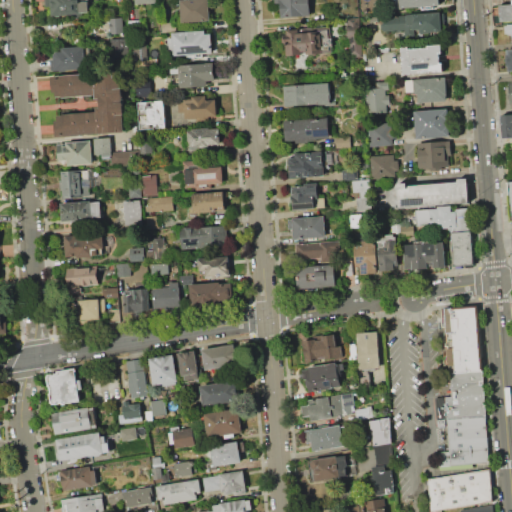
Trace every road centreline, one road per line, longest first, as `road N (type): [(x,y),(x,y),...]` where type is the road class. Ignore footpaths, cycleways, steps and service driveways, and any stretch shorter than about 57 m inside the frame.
road 1 (residential): [(11,0),(36,315),(20,423),(34,511)]
road 2 (tertiary): [(473,0),(511,509)]
road 3 (residential): [(0,361),(372,301)]
road 4 (residential): [(242,0),(265,317)]
road 5 (residential): [(265,317),(280,511)]
